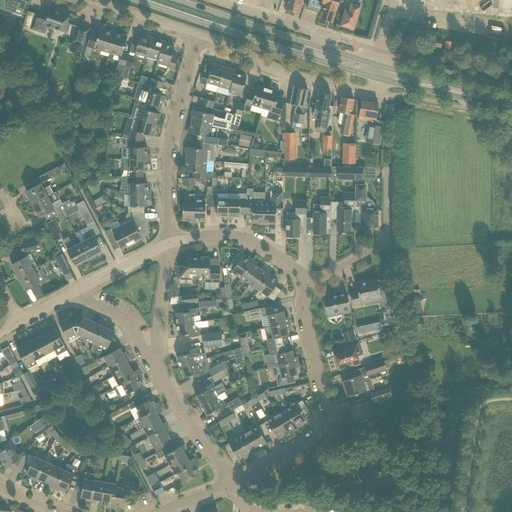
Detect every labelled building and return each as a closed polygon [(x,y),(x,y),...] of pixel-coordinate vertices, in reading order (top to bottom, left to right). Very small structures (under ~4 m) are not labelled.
[(0,0),(0,9),(2,10),(11,13),(16,14),(21,16),(23,9),(24,9),(26,1),(26,0),(0,0)] [(288,0),(286,9),(298,12),(301,0),(288,0)] [(324,4),(319,19),(331,22),(334,13),(335,13),(337,6),(340,7),(342,0),(321,0),(322,1),(322,3),(324,4)] [(345,9),(340,25),(353,29),(361,0),(352,0),(349,11),(345,9)] [(511,16),(511,0),(427,0),(427,12),(511,16)] [(30,29),(45,33),(47,27),(52,29),(53,28),(67,32),(70,23),(67,22),(69,14),(56,10),(56,9),(50,7),(46,17),(35,13),(30,29)] [(6,22),(0,25),(4,32),(10,29),(6,22)] [(89,29),(77,26),(69,50),(81,54),(89,29)] [(109,53),(107,52),(113,32),(100,28),(98,34),(91,32),(84,55),(89,57),(98,60),(99,54),(108,56),(109,53)] [(13,32),(8,34),(11,40),(11,46),(16,46),(17,39),(13,32)] [(121,77),(128,55),(122,53),(127,36),(113,32),(107,52),(109,53),(108,56),(107,60),(112,62),(114,55),(120,56),(114,75),(121,77)] [(134,54),(146,57),(152,38),(140,34),(134,54)] [(427,45),(441,47),(442,40),(429,37),(427,45)] [(146,57),(157,60),(158,60),(163,41),(152,38),(146,57)] [(158,60),(157,60),(157,63),(155,68),(166,72),(168,68),(178,71),(182,59),(177,58),(178,57),(172,56),(174,48),(167,46),(168,43),(163,41),(158,60)] [(127,79),(134,57),(128,55),(121,77),(127,79)] [(218,86),(224,67),(212,64),(210,73),(204,71),(200,83),(206,85),(205,89),(217,92),(218,86)] [(235,74),(236,71),(224,67),(218,86),(217,92),(228,96),(229,93),(235,74)] [(235,74),(229,93),(241,96),(246,77),(235,74)] [(141,76),(139,82),(143,83),(150,85),(152,79),(141,76)] [(152,79),(150,85),(155,87),(162,89),(164,83),(163,82),(156,80),(152,79)] [(141,90),(138,100),(150,104),(161,108),(162,101),(164,101),(165,96),(153,93),(155,87),(150,85),(143,83),(141,90)] [(248,94),(245,104),(243,110),(250,111),(251,105),(262,109),(269,87),(263,86),(263,87),(257,85),(254,96),(248,94)] [(274,89),(269,87),(262,109),(268,111),(266,118),(280,122),(282,116),(279,116),(280,113),(283,102),(277,100),(279,92),(274,90),(274,89)] [(291,127),(302,129),(306,107),(304,106),(308,90),(294,87),(290,104),(296,105),(291,127)] [(316,131),(325,133),(330,111),(327,111),(331,94),(319,92),(315,109),(320,110),(316,131)] [(200,104),(212,107),(213,101),(201,97),(200,104)] [(341,125),(340,132),(350,134),(354,115),(351,114),(354,99),(341,97),(338,112),(346,113),(343,125),(341,125)] [(139,108),(135,119),(155,125),(157,119),(158,119),(160,114),(148,110),(150,104),(138,100),(136,107),(139,108)] [(375,121),(378,104),(362,101),(359,119),(358,122),(369,124),(370,120),(375,121)] [(243,110),(245,104),(238,102),(234,114),(241,116),(243,110)] [(211,126),(214,115),(213,115),(202,112),(192,110),(191,115),(192,116),(191,122),(211,126)] [(236,131),(241,116),(234,114),(234,115),(229,113),(226,112),(224,122),(228,123),(227,129),(236,131)] [(129,129),(127,138),(139,140),(142,140),(144,134),(153,136),(155,131),(154,131),(155,125),(135,119),(132,130),(129,129)] [(216,137),(218,128),(211,126),(191,122),(190,128),(189,128),(187,133),(195,135),(195,141),(210,144),(215,144),(227,146),(228,140),(228,139),(216,137)] [(380,143),(380,130),(368,129),(368,138),(373,138),(373,143),(380,143)] [(248,146),(251,136),(240,133),(237,143),(248,146)] [(284,153),(284,159),(295,160),(295,133),(284,133),(284,141),(284,153)] [(332,145),(332,135),(323,135),(322,153),(332,153),(332,145)] [(127,138),(119,137),(119,148),(130,148),(130,159),(150,159),(150,154),(147,154),(147,147),(142,147),(142,140),(139,140),(127,138)] [(70,160),(89,150),(84,139),(65,149),(70,160)] [(214,161),(215,144),(210,144),(195,141),(194,148),(185,147),(185,153),(186,153),(186,159),(206,161),(214,161)] [(342,164),(355,164),(355,143),(342,143),(342,164)] [(130,159),(124,159),(124,170),(127,170),(127,177),(142,177),(142,170),(147,170),(147,164),(150,164),(150,159),(130,159)] [(213,172),(214,161),(206,161),(186,159),(185,165),(184,165),(184,171),(193,171),(193,177),(203,178),(208,178),(208,177),(215,177),(215,172),(213,172)] [(222,172),(247,173),(247,162),(223,162),(222,172)] [(307,177),(308,168),(283,167),(283,176),(307,177)] [(355,179),(355,167),(338,167),(338,179),(355,179)] [(371,179),(372,170),(362,170),(362,168),(355,167),(355,179),(362,179),(362,178),(371,179)] [(308,168),(307,177),(331,177),(331,169),(308,168)] [(39,177),(42,183),(56,176),(53,170),(39,177)] [(119,191),(118,192),(126,195),(130,195),(150,195),(150,190),(147,190),(147,183),(142,183),(142,177),(127,177),(122,177),(123,177),(123,183),(120,192),(119,191)] [(26,191),(32,204),(52,193),(48,186),(43,189),(40,184),(26,191)] [(377,227),(378,209),(369,208),(365,205),(365,188),(363,186),(355,185),(354,194),(355,194),(354,212),(358,212),(361,215),(361,223),(362,223),(365,225),(365,227),(377,227)] [(264,224),(264,203),(265,192),(253,192),(253,189),(246,189),(246,199),(246,215),(252,216),(252,223),(258,223),(258,224),(264,224)] [(282,205),(282,191),(270,191),(270,203),(264,203),(264,224),(269,224),(269,223),(275,223),(276,215),(282,215),(282,205)] [(52,193),(32,204),(39,216),(53,209),(50,204),(56,201),(52,193)] [(355,194),(354,194),(344,193),(344,209),(337,209),(337,231),(350,231),(350,218),(354,218),(354,212),(355,194)] [(188,224),(193,224),(194,198),(194,194),(189,194),(189,203),(182,203),(182,220),(189,221),(188,224)] [(130,206),(127,206),(127,210),(127,213),(144,212),(144,206),(147,206),(147,200),(150,200),(150,195),(130,195),(130,206)] [(316,235),(318,235),(320,234),(325,234),(326,227),(330,227),(330,197),(320,197),(319,213),(313,213),(312,234),(314,234),(316,235)] [(194,198),(193,224),(198,224),(198,221),(205,221),(205,204),(206,198),(194,198)] [(223,219),(228,219),(228,198),(217,198),(217,206),(217,216),(223,216),(223,219)] [(246,215),(246,199),(228,198),(228,219),(233,219),(233,216),(239,216),(239,215),(246,215)] [(55,207),(58,214),(72,206),(69,200),(55,207)] [(94,220),(86,205),(84,201),(76,205),(86,224),(94,220)] [(306,225),(306,201),(296,201),(295,213),(287,213),(287,219),(286,219),(286,236),(288,236),(288,238),(293,238),(293,237),(299,237),(299,225),(306,225)] [(125,219),(118,222),(122,226),(132,245),(137,243),(136,242),(141,239),(141,238),(147,235),(147,228),(144,228),(138,232),(135,226),(144,221),(144,212),(127,213),(126,214),(126,215),(125,216),(125,217),(125,218),(125,219)] [(62,238),(53,220),(46,224),(55,241),(62,238)] [(86,240),(80,243),(88,258),(100,252),(87,226),(81,230),(86,240)] [(111,228),(104,231),(111,245),(117,242),(121,249),(126,247),(127,248),(132,245),(122,226),(112,231),(111,228)] [(88,258),(80,243),(74,246),(68,236),(62,239),(75,265),(88,258)] [(20,245),(22,252),(41,247),(40,240),(20,245)] [(55,257),(62,272),(69,268),(62,254),(55,257)] [(26,256),(11,264),(18,277),(37,267),(34,262),(30,264),(26,256)] [(220,277),(220,267),(210,266),(210,259),(208,259),(208,256),(200,256),(200,259),(199,259),(198,275),(204,275),(204,279),(204,282),(219,283),(220,277)] [(231,271),(240,278),(253,260),(249,257),(247,260),(242,256),(231,271)] [(192,275),(198,275),(199,259),(187,258),(187,266),(178,266),(178,279),(192,279),(192,275)] [(240,278),(249,284),(260,269),(256,266),(257,263),(253,260),(240,278)] [(37,267),(18,277),(25,290),(39,282),(35,274),(40,272),(37,267)] [(249,284),(258,290),(271,273),(266,270),(265,272),(260,269),(249,284)] [(271,273),(258,290),(273,301),(281,290),(275,286),(278,282),(273,278),(275,276),(271,273)] [(374,301),(373,298),(380,297),(382,306),(393,304),(389,289),(380,291),(377,279),(368,281),(368,279),(355,282),(357,290),(349,292),(352,306),(374,301)] [(32,301),(43,295),(37,284),(26,290),(32,301)] [(323,297),(327,314),(340,311),(341,314),(351,312),(346,292),(323,297)] [(198,301),(197,294),(181,296),(182,303),(198,301)] [(217,306),(216,299),(211,300),(198,301),(199,308),(211,306),(217,306)] [(176,313),(177,324),(200,321),(200,315),(197,316),(196,308),(183,309),(183,312),(176,313)] [(248,311),(250,319),(262,317),(260,308),(248,311)] [(267,315),(270,326),(289,322),(288,317),(284,318),(283,311),(267,315)] [(68,340),(76,336),(76,320),(70,320),(69,317),(59,323),(68,340)] [(76,320),(76,336),(92,344),(90,350),(94,352),(97,346),(106,350),(110,341),(115,332),(83,317),(81,320),(76,320)] [(200,321),(177,324),(178,335),(186,334),(186,337),(199,335),(198,328),(201,327),(200,321)] [(286,343),(285,336),(288,335),(287,328),(290,327),(289,322),(270,326),(273,338),(266,340),(268,347),(286,343)] [(381,332),(379,323),(356,328),(358,337),(381,332)] [(49,328),(44,331),(57,355),(67,350),(55,328),(50,331),(49,328)] [(341,331),(344,343),(356,341),(353,329),(341,331)] [(40,336),(36,339),(48,361),(57,356),(57,355),(44,331),(39,333),(40,336)] [(203,341),(216,340),(222,339),(221,333),(202,335),(203,341)] [(30,338),(25,341),(37,364),(38,366),(48,361),(36,339),(31,341),(30,338)] [(222,339),(216,340),(203,341),(204,348),(223,346),(222,339)] [(37,364),(25,341),(20,343),(21,346),(16,349),(25,365),(26,365),(27,368),(37,364)] [(345,351),(334,355),(338,370),(349,366),(349,368),(360,364),(357,355),(362,354),(358,341),(343,346),(345,351)] [(286,343),(268,347),(269,354),(265,355),(268,368),(271,367),(298,361),(297,356),(293,357),(292,350),(288,351),(287,345),(286,343)] [(248,344),(242,345),(243,352),(250,351),(248,344)] [(177,357),(180,367),(207,359),(205,353),(201,354),(199,347),(196,348),(184,352),(184,354),(177,357)] [(103,356),(108,366),(127,356),(125,352),(122,353),(120,348),(103,356)] [(76,356),(80,366),(85,363),(81,354),(76,356)] [(108,366),(113,376),(130,367),(127,362),(130,361),(127,356),(108,366)] [(16,361),(14,357),(7,361),(9,365),(16,361)] [(208,370),(207,365),(209,365),(207,359),(180,367),(184,378),(191,375),(192,378),(202,375),(205,374),(208,371),(209,371),(208,370)] [(364,366),(366,374),(385,368),(383,360),(364,366)] [(19,366),(16,361),(9,365),(12,370),(19,366)] [(228,367),(224,361),(219,364),(208,370),(209,371),(208,371),(211,376),(223,369),(228,367)] [(297,374),(296,367),(299,366),(298,361),(271,367),(274,377),(276,378),(278,386),(285,385),(295,382),(293,375),(297,374)] [(81,368),(84,375),(89,373),(86,365),(81,368)] [(116,387),(140,374),(138,369),(132,372),(130,367),(113,376),(114,376),(108,379),(112,389),(116,387)] [(226,375),(231,372),(228,367),(223,369),(211,376),(215,382),(226,375)] [(23,373),(30,386),(36,383),(29,370),(23,373)] [(78,376),(76,371),(66,375),(68,380),(78,376)] [(140,374),(116,387),(121,397),(143,385),(140,380),(143,379),(140,374)] [(68,380),(66,375),(58,379),(60,383),(68,380)] [(342,381),(347,397),(374,388),(370,377),(363,380),(361,375),(342,381)] [(81,382),(85,389),(90,386),(85,379),(81,382)] [(53,381),(46,384),(48,389),(56,386),(53,381)] [(202,392),(195,396),(201,405),(216,397),(226,391),(221,383),(214,387),(212,383),(209,385),(201,389),(202,392)] [(31,401),(24,387),(20,390),(23,397),(26,403),(31,401)] [(369,393),(372,401),(391,395),(389,387),(369,393)] [(88,393),(92,400),(97,397),(92,390),(88,393)] [(263,392),(249,400),(252,405),(266,396),(263,392)] [(106,411),(97,397),(92,400),(97,407),(101,414),(106,411)] [(216,397),(201,405),(207,415),(213,411),(215,413),(223,408),(226,407),(222,400),(219,402),(216,397)] [(231,411),(242,404),(237,397),(227,404),(231,411)] [(136,407),(141,416),(141,417),(160,407),(157,402),(155,403),(152,398),(136,407)] [(252,405),(249,400),(242,404),(244,409),(252,405)] [(302,401),(286,409),(297,428),(302,426),(300,423),(305,420),(298,408),(304,405),(302,401)] [(350,406),(355,422),(371,417),(366,401),(350,406)] [(138,418),(143,428),(160,419),(157,414),(162,412),(160,407),(141,417),(141,416),(138,418)] [(265,415),(261,408),(256,412),(260,418),(265,415)] [(286,409),(277,415),(286,431),(291,428),(292,431),(297,428),(286,409)] [(226,417),(229,422),(235,418),(233,413),(226,417)] [(103,417),(111,432),(116,430),(108,414),(103,417)] [(50,422),(46,415),(39,419),(44,426),(50,422)] [(286,431),(277,415),(267,420),(278,439),(283,436),(281,434),(286,431)] [(219,421),(222,426),(229,422),(226,417),(219,421)] [(143,428),(148,437),(167,427),(165,422),(162,424),(160,419),(143,428)] [(167,427),(148,437),(153,447),(170,438),(167,433),(170,432),(167,427)] [(257,427),(247,432),(257,448),(261,445),(263,448),(268,445),(257,427)] [(116,436),(122,441),(125,436),(119,431),(116,436)] [(247,432),(238,438),(249,456),(253,454),(252,451),(257,448),(247,432)] [(64,442),(60,438),(57,433),(53,436),(59,445),(64,442)] [(122,441),(129,445),(132,441),(125,436),(122,441)] [(249,456),(238,438),(228,443),(238,459),(243,456),(244,459),(249,456)] [(165,456),(168,461),(184,452),(183,451),(186,450),(183,445),(176,449),(173,443),(155,453),(158,459),(165,456)] [(0,458),(7,468),(9,467),(20,472),(24,463),(28,454),(23,452),(17,456),(9,445),(0,451),(0,458)] [(135,455),(138,462),(143,459),(139,452),(135,455)] [(168,461),(174,473),(195,461),(194,458),(188,461),(184,452),(168,461)] [(30,478),(35,481),(44,461),(34,456),(26,473),(31,476),(30,478)] [(143,459),(138,462),(142,469),(147,466),(143,459)] [(41,480),(46,482),(54,465),(44,461),(35,481),(40,483),(41,480)] [(195,461),(174,473),(175,474),(177,473),(182,483),(199,474),(196,469),(199,468),(195,461)] [(50,487),(55,489),(63,470),(54,465),(46,482),(51,484),(50,487)] [(63,470),(55,489),(59,492),(61,489),(66,491),(73,474),(63,470)] [(146,477),(150,485),(158,481),(154,473),(146,477)] [(85,501),(91,502),(95,480),(83,478),(80,497),(86,498),(85,501)] [(97,500),(102,501),(106,482),(95,480),(91,502),(96,503),(97,500)] [(158,481),(150,485),(156,496),(164,492),(158,481)] [(106,507),(112,508),(116,487),(116,484),(106,482),(102,501),(107,501),(106,507)] [(116,487),(112,508),(117,509),(117,506),(123,507),(126,489),(116,487)]
